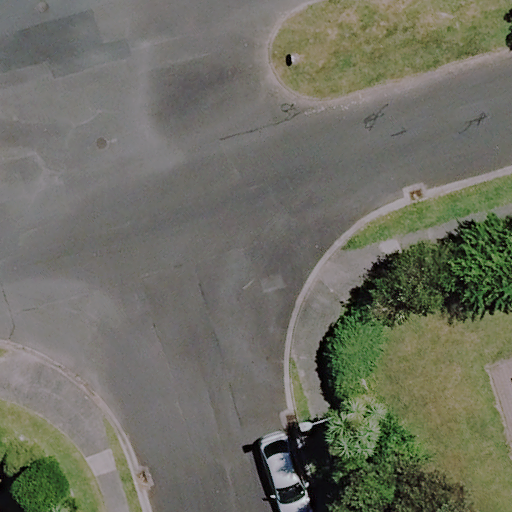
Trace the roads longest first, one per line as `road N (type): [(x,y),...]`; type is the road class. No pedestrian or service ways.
road 1 (residential): [(511,106),(153,209)]
road 2 (residential): [(248,511),(153,209)]
road 3 (residential): [(153,209),(91,10)]
road 4 (residential): [(153,209),(0,255)]
